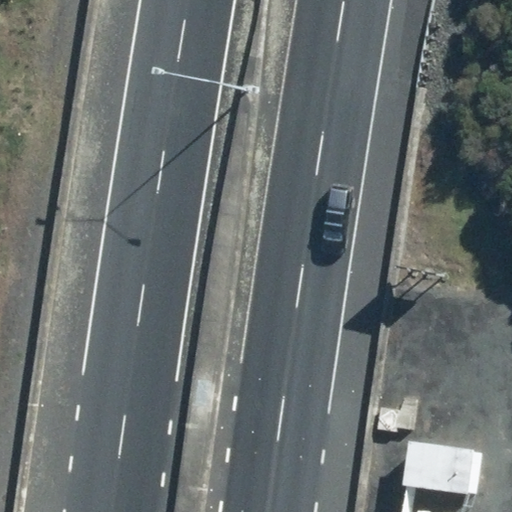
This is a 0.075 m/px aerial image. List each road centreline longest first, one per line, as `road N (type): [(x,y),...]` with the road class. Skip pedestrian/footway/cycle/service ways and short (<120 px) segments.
road 1 (motorway): [(114,511),(187,0)]
road 2 (motorway): [(331,0),(266,511)]
